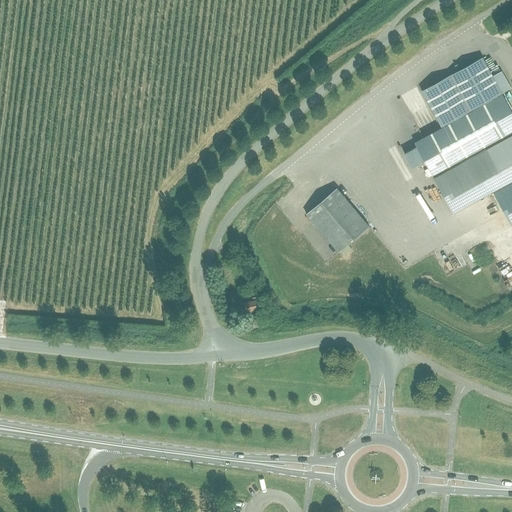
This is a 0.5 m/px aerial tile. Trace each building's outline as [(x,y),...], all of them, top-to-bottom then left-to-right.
[(511,226),(511,110),(503,94),(502,93),(511,89),(502,72),(493,77),(483,58),(422,91),(442,127),(415,143),(417,147),(405,154),(412,167),(425,160),(429,168),(432,175),(434,178),(454,213),(493,191),(511,226)] [(416,122),(411,113),(422,108),(411,87),(397,95),(412,124),(416,122)] [(429,168),(424,170),(428,177),(432,175),(429,168)] [(339,252),(370,226),(337,188),(306,214),(339,252)] [(349,246),(343,250),(342,251),(344,255),(346,253),(351,249),(349,246)] [(445,250),(438,254),(441,261),(449,258),(445,250)] [(246,312),(260,309),(258,300),(244,303),(246,312)] [(255,319),(247,320),(249,328),(257,326),(255,319)]
